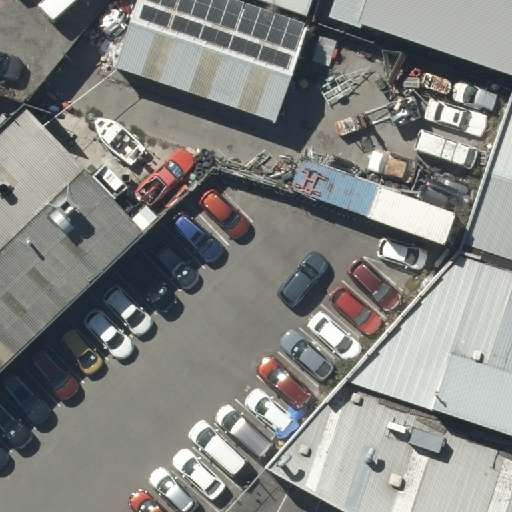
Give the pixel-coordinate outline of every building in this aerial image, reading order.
[(251,0),(132,0),(113,58),(273,112),(305,18),(251,0)] [(251,0),(305,18),(310,0),(251,0)] [(511,16),(511,0),(351,0),(348,9),(496,63),(511,16)] [(511,100),(507,99),(445,265),(511,289),(511,100)] [(0,363),(143,227),(25,100),(0,116),(0,363)] [(511,289),(445,265),(392,410),(511,453),(511,289)] [(320,511),(511,511),(511,453),(392,410),(342,395),(261,480),(320,511)]
